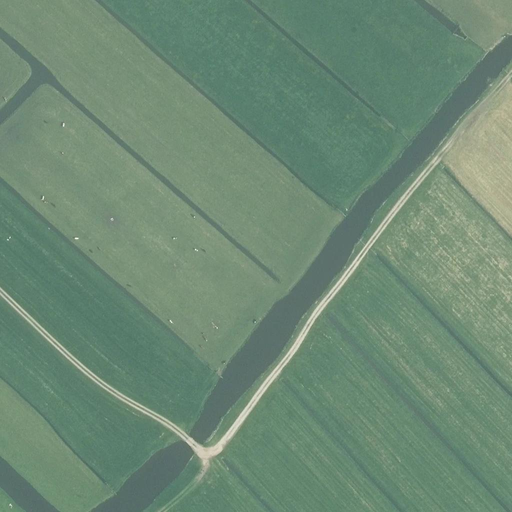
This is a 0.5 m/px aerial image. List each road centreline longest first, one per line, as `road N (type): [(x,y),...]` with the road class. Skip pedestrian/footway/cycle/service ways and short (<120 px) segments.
road 1 (track): [(511,73),(204,457)]
road 2 (track): [(167,511),(202,471),(204,457),(98,383),(0,289)]
